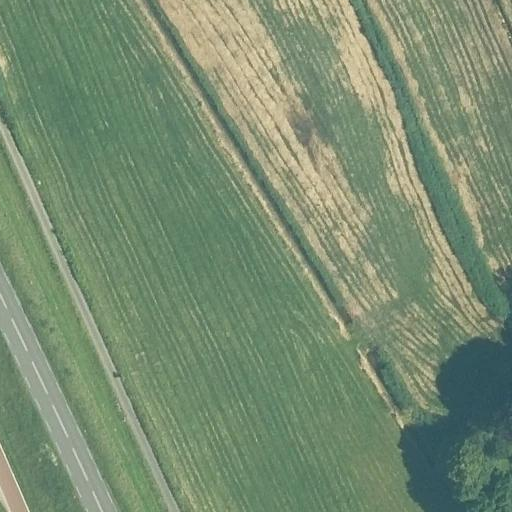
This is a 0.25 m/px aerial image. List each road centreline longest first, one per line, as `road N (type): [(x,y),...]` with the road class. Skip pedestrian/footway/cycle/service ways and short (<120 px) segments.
road 1 (unclassified): [(0,123),(170,511)]
road 2 (secondary): [(105,511),(0,292)]
